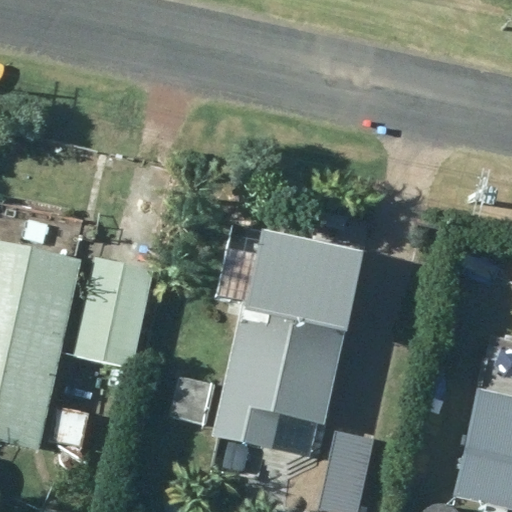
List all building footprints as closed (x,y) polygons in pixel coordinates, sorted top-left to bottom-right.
[(0,443),(36,451),(76,262),(0,246),(0,443)] [(131,367),(151,273),(91,260),(72,355),(131,367)] [(321,427),(344,318),(239,295),(210,440),(271,451),(277,417),(321,427)] [(193,478),(211,388),(184,381),(187,368),(142,358),(117,476),(156,484),(160,470),(193,478)] [(511,511),(511,411),(475,403),(454,501),(483,507),(481,511),(507,511),(508,511),(511,511)] [(54,408),(46,441),(78,449),(86,415),(54,408)]
